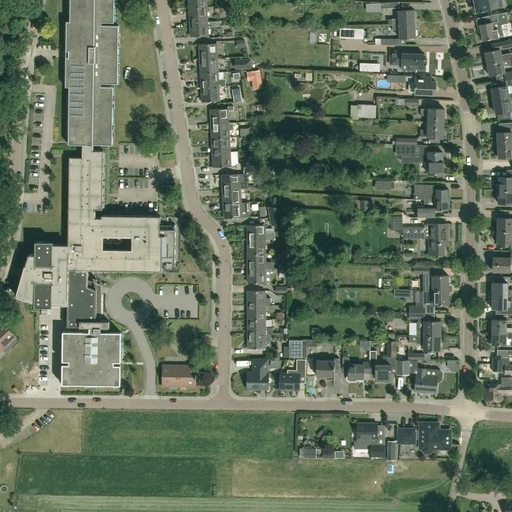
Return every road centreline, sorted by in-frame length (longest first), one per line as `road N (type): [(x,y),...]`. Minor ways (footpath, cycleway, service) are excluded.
road 1 (residential): [(222,405),(226,255),(191,193),(160,0)]
road 2 (residential): [(467,413),(471,168),(446,0)]
road 3 (residential): [(0,270),(34,0)]
road 4 (residential): [(467,413),(222,405)]
road 5 (residential): [(222,405),(0,402)]
